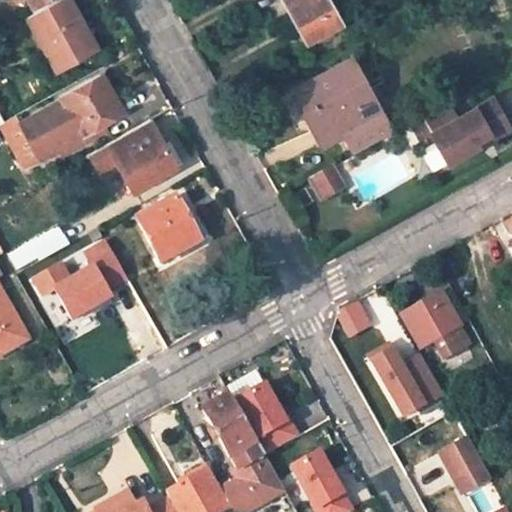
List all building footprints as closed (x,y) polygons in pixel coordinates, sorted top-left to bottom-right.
[(48,0),(14,0),(15,2),(18,0),(28,0),(33,8),(48,0)] [(58,0),(26,18),(55,70),(97,45),(71,0),(58,0)] [(328,0),(283,0),(306,42),(341,24),(328,0)] [(352,59),(293,92),(313,130),(329,122),(337,137),(345,133),(355,151),(390,132),(352,59)] [(85,135),(124,113),(102,74),(63,96),(67,103),(56,110),(54,105),(21,123),(41,159),(60,149),(62,153),(87,140),(85,135)] [(0,85),(0,114),(4,122),(16,115),(0,85)] [(493,98),(456,119),(446,100),(410,121),(423,143),(433,138),(439,147),(449,164),(510,129),(493,98)] [(176,168),(150,120),(89,154),(99,171),(116,162),(132,192),(176,168)] [(321,146),(337,137),(329,122),(313,130),(321,146)] [(449,164),(439,147),(433,150),(443,167),(449,164)] [(334,174),(329,166),(312,175),(316,184),(334,174)] [(334,174),(316,184),(324,197),(341,188),(334,174)] [(175,196),(136,218),(159,261),(199,240),(175,196)] [(67,244),(58,227),(8,255),(16,273),(67,244)] [(58,253),(22,274),(29,288),(66,267),(58,253)] [(0,354),(27,339),(0,291),(0,280),(4,278),(0,271),(0,354)] [(441,291),(401,313),(420,347),(460,325),(441,291)] [(366,324),(355,300),(339,309),(338,312),(350,334),(366,324)] [(441,394),(419,355),(399,366),(387,345),(368,356),(403,417),(441,394)] [(263,383),(233,400),(264,455),(297,436),(281,407),(278,409),(263,383)] [(233,400),(229,393),(203,408),(240,475),(219,486),(232,509),(233,511),(242,511),(283,489),(264,455),(233,400)] [(481,466),(465,438),(439,452),(455,480),(481,466)] [(349,511),(352,510),(319,451),(292,466),(317,511),(349,511)] [(219,486),(208,466),(203,468),(227,511),(232,509),(219,486)] [(489,479),(481,466),(455,480),(462,493),(489,479)] [(226,511),(227,511),(203,468),(185,479),(186,480),(166,490),(169,496),(178,511),(226,511)] [(155,503),(150,494),(133,503),(126,489),(94,507),(96,511),(178,511),(169,496),(155,503)]
